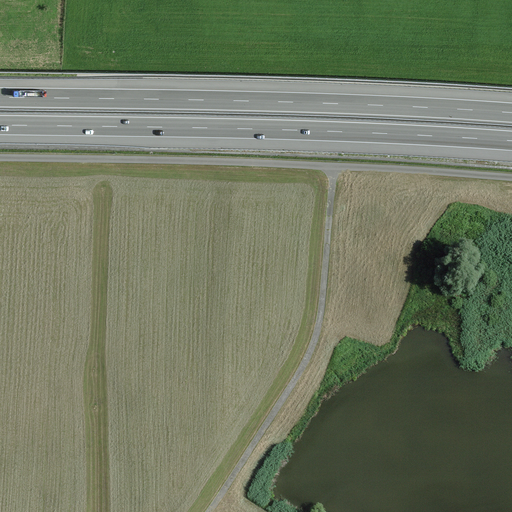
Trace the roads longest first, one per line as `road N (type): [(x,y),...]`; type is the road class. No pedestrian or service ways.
road 1 (motorway): [(511,113),(0,97)]
road 2 (motorway): [(0,127),(511,141)]
road 3 (track): [(209,511),(309,355),(322,311),(331,168)]
road 4 (unclassified): [(0,159),(331,168)]
